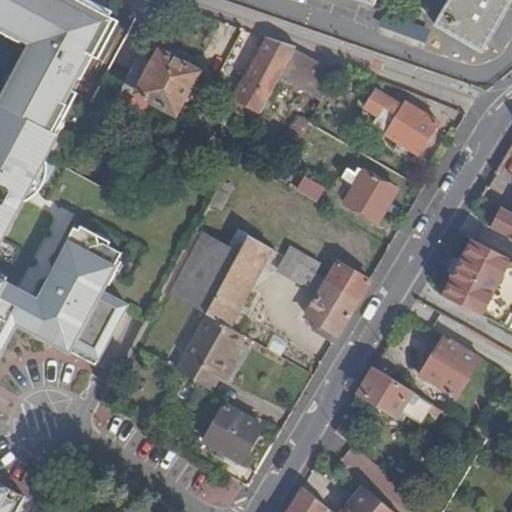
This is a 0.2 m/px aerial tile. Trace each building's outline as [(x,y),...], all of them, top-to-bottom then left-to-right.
[(14,79),(2,104),(51,131),(56,121),(63,121),(77,94),(67,88),(74,76),(81,80),(86,70),(76,64),(83,52),(93,57),(98,60),(119,22),(103,13),(99,20),(87,14),(91,7),(77,0),(0,0),(0,31),(6,35),(9,31),(33,44),(31,48),(23,63),(20,61),(11,77),(14,79)] [(451,0),(436,27),(481,53),(511,0),(451,0)] [(103,13),(91,7),(87,14),(99,20),(103,13)] [(6,35),(31,48),(33,44),(9,31),(6,35)] [(234,99),(260,113),(279,79),(281,75),(295,50),(296,47),(268,37),(234,99)] [(295,50),(281,75),(279,79),(320,101),(337,71),(295,50)] [(123,86),(175,115),(198,72),(160,51),(153,64),(139,56),(123,86)] [(86,70),(93,57),(83,52),(76,64),(86,70)] [(438,123),(447,107),(411,93),(405,102),(406,103),(386,135),(418,155),(438,123)] [(256,120),(260,113),(234,99),(230,106),(256,120)] [(51,131),(2,104),(0,106),(0,353),(0,354),(17,323),(96,365),(128,305),(102,292),(106,284),(110,286),(116,274),(112,272),(122,254),(103,244),(99,245),(97,235),(81,227),(79,230),(74,228),(53,268),(55,269),(51,277),(38,301),(25,295),(26,294),(19,290),(0,279),(0,237),(3,239),(23,200),(26,201),(33,197),(37,194),(32,190),(41,174),(47,175),(47,170),(47,162),(45,161),(58,135),(51,131)] [(65,122),(63,121),(56,121),(51,131),(58,135),(65,122)] [(398,191),(364,171),(345,204),(379,223),(398,191)] [(306,177),(299,190),(320,202),(327,189),(306,177)] [(197,231),(165,292),(208,316),(229,328),(268,255),(273,258),(276,252),(249,236),(250,235),(239,229),(228,248),(197,231)] [(511,259),(472,239),(462,259),(461,258),(451,277),(452,278),(442,297),(480,318),(480,317),(511,334),(511,259)] [(319,264),(292,247),(278,272),(306,287),(319,264)] [(338,263),(306,317),(316,324),(313,330),(333,342),(369,281),(338,263)] [(208,316),(176,370),(211,390),(219,377),(225,381),(236,362),(230,359),(243,336),(229,328),(208,316)] [(444,335),(419,376),(458,399),(483,359),(444,335)] [(441,409),(375,368),(359,394),(397,418),(401,411),(421,423),(427,413),(436,418),(441,409)] [(263,427),(225,405),(203,443),(241,465),(263,427)] [(165,408),(157,421),(180,435),(188,422),(165,408)] [(0,483),(0,511),(17,511),(25,497),(0,483)] [(286,511),(330,511),(302,488),(286,511)] [(343,511),(393,511),(364,488),(343,511)]
